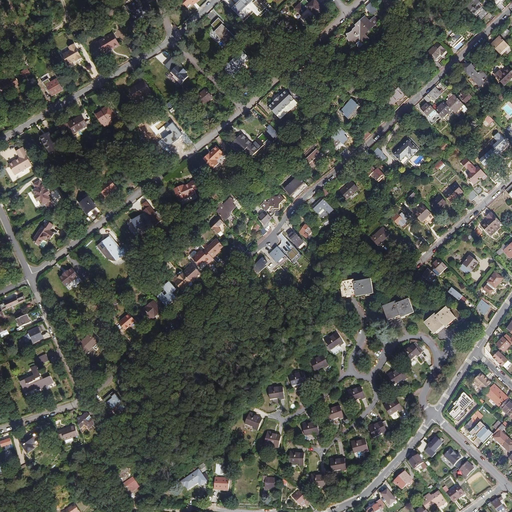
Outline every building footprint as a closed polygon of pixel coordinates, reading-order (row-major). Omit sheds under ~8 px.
[(138,25),(138,24),(139,23),(139,22),(139,21),(138,20),(142,18),(142,17),(141,15),(145,12),(147,15),(153,12),(149,6),(146,8),(145,6),(148,4),(145,0),(137,0),(134,2),(135,5),(133,6),(131,4),(131,3),(125,7),(128,12),(128,11),(131,10),(133,13),(130,14),(130,15),(132,19),(131,20),(130,21),(130,22),(130,23),(130,24),(131,25),(132,26),(133,26),(134,27),(135,27),(136,27),(137,26),(138,25)] [(182,0),(185,3),(184,4),(188,8),(193,3),(195,2),(195,3),(198,0),(182,0)] [(260,13),(266,8),(261,3),(260,4),(257,1),(257,0),(240,0),(241,0),(241,1),(233,8),(239,14),(242,11),(242,10),(245,7),(245,8),(249,4),(255,10),(257,9),(260,13)] [(323,9),(314,0),(310,4),(305,0),(303,0),(294,9),(304,19),(308,15),(310,17),(314,14),(315,16),(323,9)] [(478,19),(487,11),(481,4),(483,3),(479,0),(468,0),(464,5),(465,6),(470,12),(471,11),(478,19)] [(496,5),(501,11),(505,8),(499,2),(496,5)] [(366,8),(373,16),(378,11),(371,3),(366,8)] [(480,20),(486,14),(488,12),(487,11),(478,19),(480,20)] [(485,26),(492,20),(486,14),(480,20),(485,26)] [(213,32),(225,45),(234,36),(222,24),(223,22),(218,17),(211,24),(216,29),(213,32)] [(353,44),(355,45),(356,44),(366,35),(378,23),(373,18),(369,22),(365,17),(355,26),(356,27),(353,30),(353,31),(350,33),(347,34),(347,36),(348,36),(348,37),(347,38),(350,43),(351,43),(353,44)] [(222,47),(225,45),(213,32),(216,29),(211,24),(205,29),(222,47)] [(496,32),(500,36),(506,30),(503,26),(496,32)] [(448,42),(458,52),(463,47),(460,43),(461,41),(463,43),(466,41),(458,32),(455,35),(453,33),(450,36),(452,38),(448,42)] [(119,44),(113,34),(96,43),(102,53),(110,48),(110,47),(112,46),(113,48),(119,44)] [(370,39),(366,35),(356,44),(360,49),(370,39)] [(491,45),(500,54),(509,46),(500,36),(491,45)] [(446,51),(436,43),(427,53),(435,60),(440,54),(442,56),(446,51)] [(74,44),(71,46),(68,47),(70,50),(62,55),(61,55),(67,65),(68,65),(69,66),(72,64),(72,63),(72,61),(75,59),(76,62),(79,60),(82,58),(74,44)] [(103,54),(113,48),(112,46),(110,47),(110,48),(102,53),(103,54)] [(241,72),(239,66),(242,64),(243,64),(244,63),(237,55),(236,57),(236,58),(226,68),(228,76),(235,78),(241,72)] [(168,60),(172,65),(169,68),(171,71),(169,72),(172,75),(171,76),(179,84),(187,77),(183,74),(186,71),(180,65),(179,66),(178,65),(179,64),(171,57),(168,60)] [(169,68),(172,65),(168,60),(163,65),(168,69),(169,68)] [(430,68),(435,73),(442,67),(437,61),(430,68)] [(461,74),(464,71),(470,66),(472,67),(473,66),(472,64),(460,63),(456,68),(461,74)] [(482,70),(478,73),(474,69),(475,68),(473,66),(472,67),(470,66),(464,71),(480,88),(485,83),(483,81),(487,76),(482,70)] [(27,68),(20,72),(25,78),(31,75),(27,68)] [(504,85),(511,77),(511,71),(509,68),(502,74),(499,71),(495,75),(504,85)] [(19,84),(14,76),(0,84),(0,92),(2,96),(6,93),(6,92),(19,84)] [(63,90),(57,79),(46,85),(52,96),(63,90)] [(359,87),(354,80),(345,88),(346,90),(345,91),(347,94),(349,92),(351,94),(359,87)] [(130,90),(135,100),(146,94),(146,95),(151,92),(145,81),(140,84),(130,90)] [(395,102),(400,107),(409,99),(396,85),(383,97),(390,104),(392,106),(395,102)] [(432,90),(439,97),(442,94),(436,87),(432,90)] [(196,97),(203,106),(213,98),(206,89),(196,97)] [(434,101),(439,97),(432,90),(428,94),(434,101)] [(269,107),(277,116),(295,100),(287,91),(281,96),(274,102),(275,102),(269,107)] [(461,99),(466,104),(472,97),(467,92),(461,99)] [(452,110),(455,114),(464,105),(454,95),(454,96),(450,99),(445,104),(452,110)] [(385,108),(390,104),(383,97),(379,101),(385,108)] [(360,107),(352,99),(341,112),(348,119),(357,109),(357,110),(360,107)] [(295,100),(277,116),(281,120),(298,104),(295,100)] [(440,116),(443,119),(452,110),(445,104),(444,102),(438,108),(435,110),(440,116)] [(427,116),(425,118),(431,124),(440,116),(435,110),(431,107),(428,103),(421,109),(427,116)] [(111,120),(116,116),(108,105),(104,108),(105,109),(96,115),(104,127),(112,122),(111,120)] [(82,115),(67,123),(74,134),(88,126),(89,128),(92,126),(89,120),(86,122),(82,115)] [(312,122),(314,125),(323,118),(320,115),(312,122)] [(63,123),(62,121),(56,124),(60,130),(67,127),(65,122),(63,123)] [(271,125),(266,129),(276,140),(281,136),(271,125)] [(330,139),(339,149),(351,138),(341,128),(330,139)] [(159,138),(165,146),(173,140),(175,142),(178,139),(171,129),(159,138)] [(356,139),(361,144),(369,136),(365,131),(356,139)] [(57,145),(49,132),(40,137),(48,150),(57,145)] [(240,136),(230,145),(240,156),(241,154),(243,156),(247,152),(252,157),(259,151),(243,133),(242,134),(240,136)] [(408,140),(393,155),(401,163),(409,154),(414,159),(421,153),(408,140)] [(438,147),(443,152),(450,145),(446,140),(438,147)] [(59,149),(57,145),(48,150),(50,154),(59,149)] [(307,162),(312,167),(322,157),(318,153),(319,152),(313,145),(308,150),(310,152),(304,157),(306,159),(303,161),(302,162),(305,165),(307,162)] [(210,154),(218,147),(217,146),(209,153),(210,154)] [(26,155),(26,154),(27,154),(23,147),(16,151),(20,158),(8,164),(15,175),(32,165),(26,155)] [(107,147),(100,152),(104,157),(111,152),(107,147)] [(219,164),(216,161),(224,154),(218,147),(210,154),(209,153),(204,158),(214,169),(219,164)] [(495,158),(500,163),(510,154),(503,147),(492,156),(494,159),(495,158)] [(372,154),(378,160),(384,153),(378,148),(372,154)] [(361,158),(364,161),(372,154),(369,150),(361,158)] [(326,155),(336,165),(341,161),(331,151),(326,155)] [(214,169),(215,171),(228,158),(224,154),(216,161),(219,164),(214,169)] [(123,155),(119,158),(124,164),(128,160),(123,155)] [(484,180),(488,177),(477,166),(475,168),(466,158),(461,163),(467,169),(470,172),(467,175),(471,179),(470,180),(473,185),(479,180),(478,179),(481,176),(484,180)] [(441,160),(434,167),(437,170),(444,164),(441,160)] [(375,170),(372,166),(365,173),(368,177),(371,174),(377,181),(384,175),(380,171),(377,168),(375,170)] [(284,189),(295,200),(308,187),(298,175),(284,189)] [(112,190),(113,191),(117,188),(110,179),(98,188),(105,197),(110,194),(109,193),(112,190)] [(179,186),(173,189),(179,202),(188,198),(188,196),(195,193),(194,190),(199,187),(195,179),(189,182),(189,183),(182,186),(183,187),(180,188),(179,186)] [(33,191),(36,195),(39,201),(42,206),(45,204),(48,209),(54,205),(51,201),(52,200),(49,195),(50,194),(47,189),(46,190),(43,185),(42,185),(40,181),(33,184),(36,189),(33,191)] [(340,192),(347,199),(358,188),(351,181),(340,192)] [(443,195),(451,204),(458,197),(463,192),(456,184),(443,195)] [(478,196),(479,196),(484,191),(480,186),(478,188),(476,187),(473,190),(478,196)] [(321,192),(326,197),(329,194),(324,188),(321,192)] [(407,196),(410,199),(415,194),(412,190),(407,196)] [(467,196),(472,201),(478,196),(473,190),(467,196)] [(195,193),(188,196),(188,198),(190,201),(197,197),(195,193)] [(265,211),(271,218),(274,214),(275,210),(279,210),(280,210),(280,204),(285,200),(280,194),(277,196),(271,196),(269,199),(263,198),(263,202),(259,206),(265,211)] [(430,204),(440,215),(443,212),(441,209),(447,203),(440,196),(430,204)] [(87,215),(93,210),(97,207),(89,197),(85,200),(79,204),(87,215)] [(216,211),(226,221),(231,216),(229,214),(236,207),(233,204),(235,202),(235,201),(231,198),(230,197),(216,211)] [(329,214),(334,210),(322,197),(321,199),(314,206),(312,207),(321,217),(327,211),(329,214)] [(143,211),(145,213),(132,220),(137,229),(151,221),(155,226),(161,221),(159,218),(163,215),(160,212),(158,213),(156,214),(155,213),(146,201),(142,205),(146,209),(143,211)] [(414,214),(422,222),(430,215),(431,214),(423,205),(414,214)] [(260,224),(266,230),(269,227),(268,224),(267,222),(271,218),(265,211),(258,217),(262,221),(260,224)] [(502,223),(491,212),(486,217),(487,219),(488,220),(486,222),(485,220),(480,225),(490,237),(501,227),(499,225),(502,223)] [(392,219),(399,226),(404,221),(398,214),(392,219)] [(427,221),(429,222),(433,218),(430,215),(422,222),(424,224),(427,221)] [(223,223),(218,217),(209,226),(217,235),(222,231),(219,228),(223,223)] [(48,221),(44,227),(43,226),(33,241),(40,246),(43,239),(45,241),(47,238),(51,240),(55,234),(50,231),(54,225),(48,221)] [(300,232),(307,237),(313,230),(309,227),(310,226),(306,223),(300,232)] [(260,230),(264,235),(267,232),(266,230),(260,224),(255,228),(258,232),(260,230)] [(371,238),(376,244),(381,239),(382,240),(388,234),(382,227),(371,238)] [(300,249),(306,245),(295,233),(290,238),(300,249)] [(119,252),(121,251),(110,238),(109,239),(119,252)] [(119,252),(109,239),(99,247),(108,258),(110,259),(113,260),(115,260),(126,252),(124,249),(121,251),(119,252)] [(205,250),(213,258),(219,253),(219,252),(224,247),(217,239),(208,247),(207,245),(203,248),(205,250)] [(295,252),(298,250),(289,240),(281,248),(287,255),(291,260),(297,255),(295,252)] [(240,246),(234,252),(239,257),(245,252),(240,246)] [(270,253),(278,262),(287,255),(281,248),(278,246),(270,253)] [(213,258),(205,250),(203,252),(201,250),(192,258),(199,266),(205,261),(208,265),(214,259),(213,258)] [(460,268),(469,275),(478,262),(469,255),(460,268)] [(270,262),(264,256),(253,266),(260,273),(268,266),(267,264),(270,262)] [(436,275),(437,276),(447,266),(439,259),(432,266),(435,269),(432,271),(436,275)] [(192,264),(182,273),(191,282),(192,284),(198,279),(197,278),(201,274),(192,264)] [(63,275),(59,278),(66,287),(70,284),(71,285),(75,281),(76,280),(79,277),(72,268),(69,271),(68,271),(63,275)] [(428,269),(422,276),(430,282),(436,275),(432,271),(428,269)] [(487,292),(490,294),(503,278),(495,272),(488,282),(489,282),(483,289),(487,292)] [(182,273),(173,281),(183,292),(189,286),(188,285),(191,282),(182,273)] [(354,279),(340,282),(342,297),(356,295),(356,297),(374,293),(371,278),(354,282),(354,279)] [(157,297),(166,307),(177,298),(172,293),(176,289),(170,281),(163,287),(165,290),(157,297)] [(463,304),(467,299),(452,287),(447,293),(450,296),(452,293),(460,300),(459,300),(463,304)] [(3,311),(26,301),(24,296),(17,299),(16,297),(0,304),(0,305),(2,310),(3,311)] [(480,312),(483,315),(490,307),(486,304),(488,301),(483,297),(481,299),(475,309),(480,312)] [(396,301),(382,306),(388,320),(400,315),(401,318),(415,313),(409,298),(397,303),(396,301)] [(140,313),(149,322),(162,311),(153,301),(140,313)] [(435,313),(424,322),(434,334),(444,325),(446,327),(457,318),(459,321),(464,318),(454,307),(450,311),(447,306),(436,315),(435,313)] [(119,323),(126,330),(136,321),(129,314),(119,323)] [(27,315),(17,319),(20,327),(30,323),(27,315)] [(44,338),(39,327),(34,329),(30,331),(28,332),(30,335),(28,336),(28,335),(23,338),(26,343),(31,340),(30,338),(31,338),(33,343),(44,338)] [(92,333),(81,342),(83,344),(89,350),(93,347),(96,351),(97,350),(97,351),(99,350),(98,349),(103,344),(92,333)] [(330,336),(324,340),(331,351),(339,345),(340,347),(345,344),(337,333),(331,338),(330,336)] [(113,349),(120,343),(114,336),(111,339),(113,341),(109,345),(113,349)] [(496,345),(505,352),(511,345),(504,337),(496,345)] [(407,347),(402,351),(411,361),(418,354),(419,356),(423,352),(415,342),(408,348),(407,347)] [(89,350),(83,344),(76,351),(82,357),(89,350)] [(503,367),(509,360),(499,351),(493,357),(503,367)] [(46,354),(36,359),(39,365),(49,361),(46,354)] [(310,360),(315,372),(324,367),(325,369),(329,367),(324,355),(316,359),(315,357),(310,360)] [(36,365),(31,368),(34,375),(20,382),(26,394),(37,388),(38,391),(54,383),(51,376),(41,380),(40,377),(42,377),(36,365)] [(393,371),(387,375),(394,386),(403,380),(403,382),(408,379),(401,368),(394,373),(393,371)] [(295,373),(289,374),(292,387),(302,384),(302,386),(307,384),(304,372),(296,374),(295,373)] [(473,382),(483,392),(491,383),(487,379),(487,380),(484,378),(485,377),(481,373),(473,382)] [(508,399),(509,398),(502,391),(500,392),(499,391),(501,390),(494,384),(485,394),(500,408),(508,399)] [(274,386),(268,387),(270,400),(280,398),(280,400),(285,399),(283,387),(275,388),(274,386)] [(353,388),(347,391),(352,403),(361,399),(362,401),(366,399),(361,387),(353,390),(353,388)] [(458,423),(468,413),(464,410),(473,401),(464,392),(461,396),(462,396),(459,399),(459,400),(457,402),(458,403),(456,405),(457,406),(459,407),(455,411),(454,410),(450,414),(458,423)] [(110,409),(110,410),(114,415),(116,413),(117,414),(119,413),(120,414),(123,412),(125,416),(130,411),(119,398),(115,401),(113,399),(106,404),(110,409)] [(389,402),(383,406),(390,417),(399,411),(400,413),(404,410),(397,399),(390,404),(389,402)] [(500,408),(509,416),(511,413),(511,402),(508,399),(500,408)] [(332,407),(326,409),(330,421),(339,418),(340,420),(345,418),(340,406),(332,409),(332,407)] [(83,416),(77,418),(80,429),(84,424),(90,429),(95,424),(97,425),(100,421),(98,419),(97,419),(95,418),(98,414),(96,412),(93,416),(94,417),(92,418),(89,416),(90,415),(86,413),(85,413),(83,416)] [(256,414),(250,412),(245,424),(254,428),(253,430),(258,431),(263,419),(255,416),(256,414)] [(499,420),(494,426),(497,429),(502,423),(499,420)] [(320,435),(318,422),(309,424),(309,422),(302,423),(305,436),(315,434),(315,436),(320,435)] [(374,424),(368,427),(374,439),(383,434),(384,436),(388,433),(382,422),(375,426),(374,424)] [(492,436),(493,434),(480,422),(470,433),(474,436),(475,435),(481,440),(481,441),(484,444),(492,436)] [(493,434),(492,436),(510,453),(511,451),(511,450),(511,433),(510,436),(511,437),(511,440),(502,432),(506,428),(502,424),(493,434)] [(66,428),(59,431),(62,437),(64,436),(66,440),(79,435),(76,425),(66,429),(66,428)] [(33,444),(43,437),(38,429),(27,437),(26,436),(19,441),(28,454),(36,448),(33,444)] [(274,433),(268,431),(265,444),(274,446),(274,448),(279,449),(282,436),(273,434),(274,433)] [(442,443),(437,438),(429,446),(429,447),(425,451),(432,457),(436,453),(434,452),(442,443)] [(10,439),(0,442),(2,447),(5,446),(7,451),(11,449),(10,444),(12,444),(10,439)] [(357,440),(351,442),(354,454),(364,452),(364,454),(369,452),(366,440),(358,442),(357,440)] [(462,457),(461,455),(459,455),(458,456),(456,454),(457,454),(452,449),(445,456),(455,466),(456,465),(459,469),(465,464),(461,460),(462,459),(462,457)] [(296,451),(290,451),(290,465),(299,465),(299,466),(305,467),(305,454),(296,453),(296,451)] [(427,467),(424,463),(418,455),(409,462),(414,470),(421,465),(424,469),(427,467)] [(347,471),(345,459),(340,459),(340,458),(330,460),(332,472),(342,471),(342,472),(347,471)] [(465,479),(474,469),(472,467),(468,463),(460,470),(464,473),(461,476),(465,479)] [(127,473),(129,471),(125,465),(119,469),(121,472),(117,475),(121,479),(122,479),(128,474),(127,473)] [(131,473),(129,471),(127,473),(128,474),(122,479),(122,480),(131,473)] [(199,471),(182,482),(184,486),(186,485),(188,489),(199,481),(201,485),(207,482),(199,471)] [(397,484),(402,489),(407,485),(412,480),(407,474),(405,475),(403,473),(394,482),(396,485),(397,484)] [(317,475),(311,475),(312,488),(321,487),(321,489),(326,489),(326,476),(317,477),(317,475)] [(131,492),(128,494),(132,500),(143,493),(133,476),(124,483),(131,492)] [(268,476),(263,476),(262,482),(266,482),(266,489),(276,490),(277,479),(267,478),(268,476)] [(229,479),(215,478),(214,490),(228,491),(229,479)] [(124,483),(122,484),(128,494),(131,492),(124,483)] [(442,487),(453,503),(465,494),(458,485),(450,491),(445,485),(442,487)] [(389,489),(381,494),(390,505),(397,500),(389,489)] [(308,499),(300,490),(292,498),(299,505),(300,504),(302,507),(306,504),(307,505),(311,502),(308,499)] [(427,509),(435,503),(436,502),(438,501),(441,506),(446,502),(438,490),(431,496),(429,494),(424,497),(425,500),(422,502),(427,509)] [(367,511),(383,511),(382,510),(384,509),(383,508),(385,506),(381,500),(377,503),(378,504),(367,511)] [(498,511),(505,511),(506,511),(505,510),(503,508),(500,503),(501,503),(499,500),(498,500),(492,504),(498,511)]
